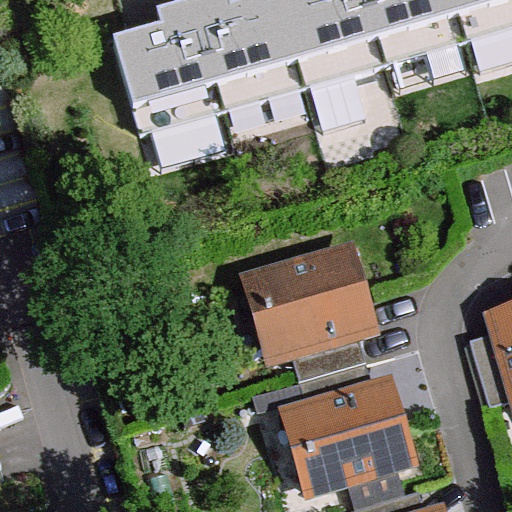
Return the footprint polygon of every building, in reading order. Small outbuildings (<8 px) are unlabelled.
[(312,0),(317,24),(362,15),(359,1),(362,0),(312,0)] [(353,261),(263,287),(285,362),(295,359),(361,340),(375,336),(365,301),(353,261)] [(511,319),(497,324),(501,338),(511,376),(511,319)] [(511,407),(511,376),(501,338),(472,346),(493,413),(511,407)] [(369,369),(361,340),(295,359),(303,388),(369,369)] [(378,399),(369,369),(303,388),(311,418),(378,399)] [(311,418),(303,420),(325,494),(348,487),(385,476),(413,468),(401,426),(392,395),(378,399),(311,418)] [(388,487),(385,476),(348,487),(354,511),(369,511),(406,501),(400,484),(388,487)] [(425,511),(421,497),(406,501),(369,511),(425,511)]
